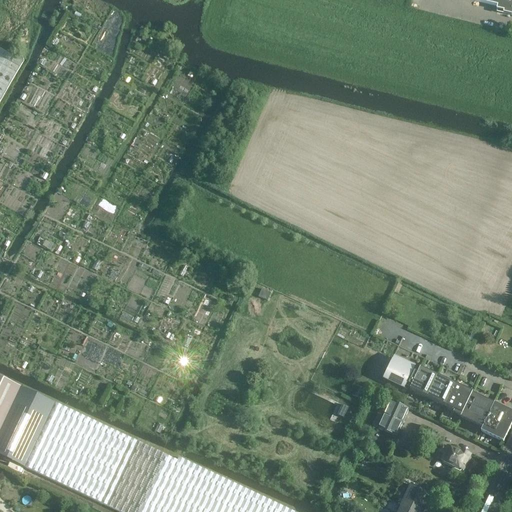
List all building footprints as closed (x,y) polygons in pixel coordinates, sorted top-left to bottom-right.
[(511,0),(469,0),(498,7),(497,10),(504,12),(503,14),(511,16),(511,0)] [(0,101),(22,62),(0,49),(0,101)] [(262,289),(260,295),(268,299),(271,293),(262,289)] [(397,361),(388,380),(402,387),(402,385),(411,389),(410,391),(428,399),(438,378),(421,369),(420,372),(397,361)] [(0,377),(0,456),(25,468),(56,404),(0,377)] [(438,378),(428,399),(445,408),(456,386),(438,378)] [(456,386),(445,408),(462,416),(473,394),(456,386)] [(462,416),(461,419),(483,429),(494,405),(473,394),(462,416)] [(396,437),(409,410),(385,399),(373,426),(396,437)] [(56,404),(25,468),(118,511),(293,511),(225,480),(191,464),(178,458),(177,461),(56,404)] [(483,429),(481,432),(504,443),(511,425),(511,412),(495,404),(494,405),(483,429)] [(438,435),(423,429),(418,441),(433,447),(438,435)] [(442,445),(438,452),(444,455),(444,464),(460,471),(461,471),(464,472),(468,462),(469,462),(471,458),(471,457),(472,455),(466,453),(465,455),(451,448),(451,449),(442,445)] [(410,487),(401,506),(413,511),(423,511),(431,497),(418,491),(420,487),(403,478),(401,482),(410,487)]
